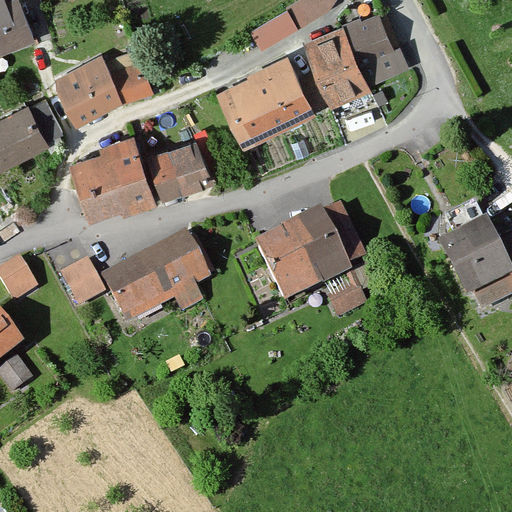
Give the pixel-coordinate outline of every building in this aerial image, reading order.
[(0,0),(0,49),(33,36),(18,0),(13,0),(6,3),(5,0),(0,0)] [(333,0),(299,0),(288,7),(299,25),(328,8),(333,0)] [(299,25),(288,7),(251,29),(262,47),(299,25)] [(385,9),(347,26),(370,82),(408,68),(385,9)] [(370,82),(347,26),(305,43),(318,73),(299,80),(310,108),(328,101),(330,106),(373,88),(370,82)] [(101,55),(57,78),(77,120),(152,86),(138,49),(105,60),(101,55)] [(299,80),(288,59),(220,91),(245,144),(313,112),(310,108),(299,80)] [(46,101),(30,109),(45,139),(61,130),(46,101)] [(30,109),(28,106),(0,120),(0,163),(46,141),(45,139),(30,109)] [(153,196),(132,135),(103,145),(105,150),(71,161),(90,217),(153,196)] [(195,140),(150,155),(162,194),(208,179),(195,140)] [(511,256),(509,258),(489,217),(484,219),(475,200),(446,215),(455,233),(440,240),(467,294),(511,272),(511,256)] [(365,264),(337,205),(260,240),(287,298),(321,283),(337,316),(368,302),(353,269),(365,264)] [(214,277),(195,237),(111,278),(134,325),(180,302),(184,310),(209,298),(202,283),(214,277)] [(37,286),(19,259),(0,271),(0,276),(15,300),(37,286)] [(104,291),(87,259),(62,272),(79,304),(104,291)] [(0,360),(22,343),(0,314),(0,360)] [(17,356),(0,367),(0,375),(12,392),(33,377),(17,356)]
